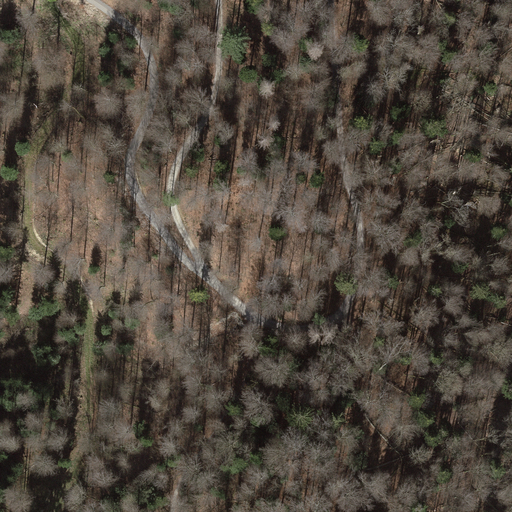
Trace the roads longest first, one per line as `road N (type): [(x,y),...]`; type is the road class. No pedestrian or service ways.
road 1 (track): [(219,0),(217,82),(173,171),(171,201),(209,282),(272,324),(296,329),(338,314),(360,256),(331,0)]
road 2 (track): [(45,0),(79,45),(81,73),(32,157),(28,228),(81,286),(90,338),(89,429),(55,511)]
road 3 (track): [(209,282),(133,185),(132,151),(153,101),(153,66),(137,35),(92,0)]
road 4 (track): [(250,312),(242,388),(184,473),(173,511)]
road 5 (track): [(380,511),(367,468),(372,392),(344,306)]
